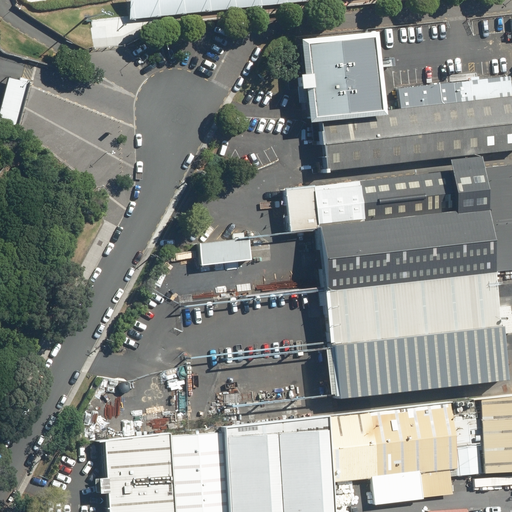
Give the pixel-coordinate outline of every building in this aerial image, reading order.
[(113,0),(116,27),(343,0),(113,0)] [(308,124),(510,101),(507,77),(370,93),(363,36),(288,44),(297,125),(308,124)] [(511,117),(510,101),(308,124),(314,175),(511,152),(511,117)] [(303,228),(472,211),(478,274),(511,270),(511,193),(509,165),(277,189),(281,231),(303,228)] [(478,274),(472,211),(303,228),(303,233),(309,290),(309,293),(315,344),(315,352),(320,400),(489,384),(478,274)] [(188,243),(192,269),(248,262),(245,236),(188,243)] [(511,473),(511,391),(476,396),(481,475),(511,473)] [(454,489),(445,405),(316,418),(323,484),(377,479),(379,497),(454,489)] [(316,418),(208,432),(214,511),(324,511),(323,484),(316,418)] [(214,511),(208,432),(161,436),(166,511),(214,511)] [(166,511),(161,436),(92,441),(97,511),(166,511)]
